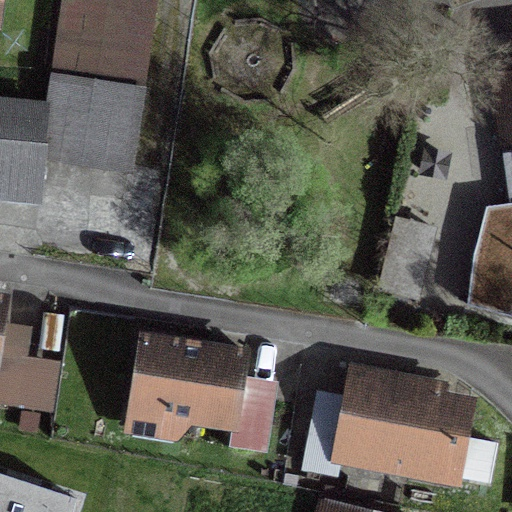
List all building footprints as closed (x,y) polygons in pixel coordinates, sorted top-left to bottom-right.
[(142,0),(63,0),(46,113),(0,105),(0,201),(40,208),(49,154),(125,166),(151,1),(142,0)] [(511,80),(493,83),(510,207),(467,213),(474,265),(511,260),(511,80)] [(425,156),(422,176),(441,179),(444,160),(425,156)] [(378,270),(418,280),(434,233),(394,224),(378,270)] [(230,428),(241,358),(141,343),(130,412),(230,428)] [(0,405),(45,413),(51,374),(0,366),(0,405)] [(336,459),(451,480),(451,479),(485,486),(492,446),(459,440),(465,408),(436,403),(438,393),(351,377),(336,459)] [(72,511),(75,503),(0,477),(0,511),(72,511)] [(355,511),(316,504),(294,499),(290,511),(355,511)]
